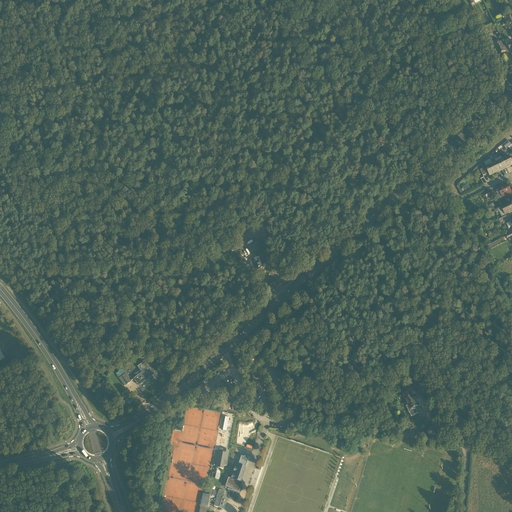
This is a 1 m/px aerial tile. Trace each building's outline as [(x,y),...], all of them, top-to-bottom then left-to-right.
[(494,46),(498,55),(506,52),(504,48),(505,48),(504,45),(503,45),(501,42),(494,46)] [(502,145),(506,149),(508,147),(511,145),(508,140),(502,145)] [(511,162),(509,156),(502,159),(506,168),(511,164),(511,162)] [(500,171),(506,168),(502,159),(501,157),(494,160),(496,162),(495,163),(500,171)] [(490,176),(496,173),(492,164),(490,160),(484,163),(486,167),(488,173),(490,176)] [(480,170),(483,176),(488,173),(486,167),(480,170)] [(498,188),(498,190),(500,193),(502,197),(511,193),(507,185),(503,187),(502,186),(498,188)] [(500,213),(500,212),(502,211),(504,215),(511,211),(511,205),(510,202),(497,208),(500,213)] [(488,245),(490,248),(504,241),(503,238),(488,245)] [(246,249),(249,254),(260,247),(257,241),(246,249)] [(264,252),(260,247),(249,254),(244,257),(247,262),(250,261),(258,256),(264,252)] [(250,261),(252,264),(260,259),(258,256),(250,261)] [(263,264),(260,259),(252,264),(255,269),(257,271),(262,267),(261,266),(263,264)] [(252,264),(250,261),(247,262),(252,271),(253,270),(255,269),(252,264)] [(134,379),(138,386),(153,375),(151,371),(150,372),(146,367),(147,366),(144,362),(138,367),(140,370),(142,373),(136,377),(134,379)] [(119,379),(124,386),(131,381),(125,374),(122,377),(119,379)] [(404,395),(407,402),(418,396),(417,394),(413,396),(411,391),(404,395)] [(407,402),(409,405),(411,409),(415,407),(418,406),(416,401),(419,399),(418,396),(407,402)] [(418,413),(415,407),(411,409),(409,405),(406,406),(411,417),(418,413)] [(216,468),(223,469),(223,466),(226,466),(227,462),(226,462),(229,451),(227,450),(224,450),(223,453),(219,452),(216,468)] [(243,457),(241,456),(238,465),(245,467),(249,458),(244,456),(243,457)] [(230,479),(240,482),(242,478),(240,477),(243,468),(239,466),(239,465),(238,465),(238,466),(235,465),(230,479)] [(230,479),(228,478),(225,487),(239,492),(242,483),(240,482),(230,479)] [(201,506),(207,507),(210,496),(203,494),(201,506)] [(229,497),(223,495),(223,497),(222,500),(219,508),(224,510),(229,497)] [(214,506),(219,508),(222,500),(216,498),(214,506)]
